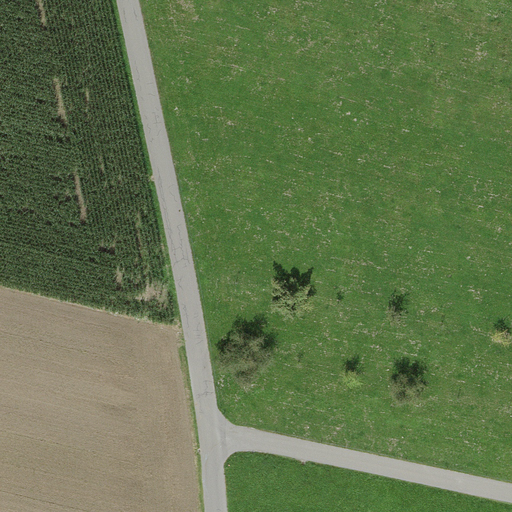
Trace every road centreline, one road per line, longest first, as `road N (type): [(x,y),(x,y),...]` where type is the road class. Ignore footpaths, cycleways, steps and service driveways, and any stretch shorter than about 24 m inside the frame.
road 1 (unclassified): [(130,0),(181,229),(212,434)]
road 2 (unclassified): [(511,497),(212,434)]
